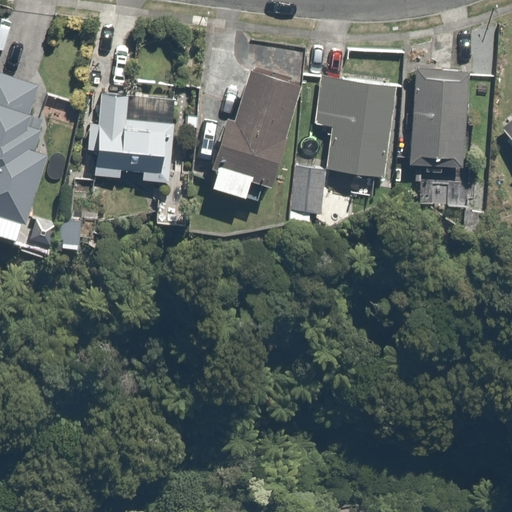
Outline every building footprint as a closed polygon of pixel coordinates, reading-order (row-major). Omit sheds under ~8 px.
[(288,72),(245,59),(225,114),(215,110),(208,130),(200,151),(209,154),(199,180),(237,194),(245,172),(256,176),(288,72)] [(38,80),(0,68),(0,209),(18,215),(44,130),(24,124),(38,80)] [(386,79),(316,71),(311,122),(326,124),(322,166),(377,171),(386,79)] [(455,72),(408,71),(405,160),(452,162),(455,72)] [(127,87),(97,85),(95,120),(89,120),(87,170),(116,171),(116,164),(142,166),(141,177),(165,178),(168,115),(126,113),(127,87)] [(511,113),(499,126),(511,140),(511,155),(508,159),(511,163),(511,113)] [(271,194),(287,196),(285,220),(308,222),(309,208),(317,209),(321,170),(290,167),(290,172),(274,171),(271,194)] [(485,511),(466,492),(445,511),(485,511)]
